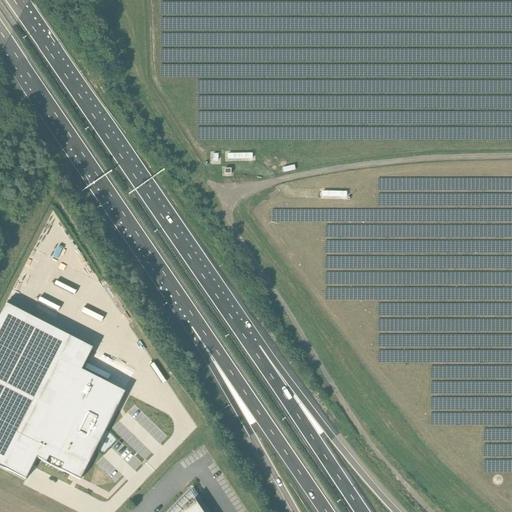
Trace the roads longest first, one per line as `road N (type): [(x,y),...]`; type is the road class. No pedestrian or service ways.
road 1 (trunk): [(256,355),(12,0)]
road 2 (track): [(430,511),(343,405),(229,223),(229,194)]
road 3 (trunk): [(0,33),(197,322)]
road 4 (trunk): [(197,322),(324,511)]
road 5 (trunk): [(197,322),(296,511)]
road 6 (trunk): [(395,511),(256,355)]
road 7 (trunk): [(361,511),(256,355)]
